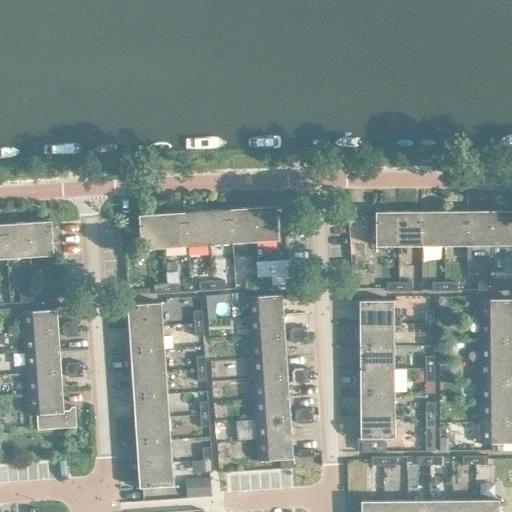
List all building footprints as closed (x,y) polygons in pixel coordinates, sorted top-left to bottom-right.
[(277,205),(253,206),(255,241),(279,239),(277,205)] [(253,206),(230,208),(233,242),(255,241),(253,206)] [(230,208),(208,209),(210,244),(233,242),(230,208)] [(208,209),(185,211),(187,245),(210,244),(208,209)] [(511,209),(490,210),(490,244),(511,244),(511,209)] [(422,210),(399,211),(399,245),(422,245),(422,210)] [(444,210),(422,210),(422,245),(445,245),(444,210)] [(467,210),(444,210),(445,245),(468,245),(467,210)] [(490,210),(467,210),(468,245),(490,244),(490,210)] [(185,211),(162,212),(164,247),(187,245),(185,211)] [(399,245),(399,211),(375,211),(376,245),(399,245)] [(164,247),(162,212),(139,214),(141,248),(164,247)] [(51,220),(28,221),(30,256),(54,254),(51,220)] [(28,221),(5,223),(8,257),(30,256),(28,221)] [(287,259),(257,261),(258,277),(271,276),(271,285),(289,284),(287,259)] [(175,261),(165,262),(167,283),(179,282),(178,270),(176,270),(175,261)] [(271,276),(258,277),(259,286),(271,285),(271,276)] [(259,286),(258,277),(246,278),(246,287),(259,286)] [(225,279),(212,280),(213,289),(226,288),(225,279)] [(213,289),(212,280),(200,281),(200,290),(213,289)] [(445,290),(445,281),(433,281),(433,290),(445,290)] [(458,281),(445,281),(445,290),(458,290),(458,281)] [(491,290),(491,281),(478,281),(478,290),(491,290)] [(503,281),(491,281),(491,290),(503,290),(503,281)] [(179,282),(167,283),(167,292),(180,291),(179,282)] [(400,290),(399,282),(387,282),(387,291),(400,290)] [(412,282),(399,282),(400,290),(412,290),(412,282)] [(167,292),(167,283),(154,284),(155,293),(167,292)] [(45,291),(33,292),(33,301),(46,300),(45,291)] [(33,301),(33,292),(20,293),(21,302),(33,301)] [(304,300),(304,292),(287,294),(288,298),(290,301),(304,300)] [(229,293),(207,294),(208,318),(216,317),(215,308),(217,302),(223,302),(229,293)] [(248,296),(249,317),(284,314),(282,293),(248,296)] [(511,298),(480,298),(480,319),(511,319),(511,298)] [(359,300),(360,323),(394,323),(394,299),(359,300)] [(127,304),(129,327),(163,325),(161,301),(127,304)] [(23,311),(24,332),(59,329),(57,308),(23,311)] [(193,310),(194,323),(203,322),(202,309),(193,310)] [(425,310),(425,322),(434,322),(434,310),(425,310)] [(249,317),(251,337),(285,335),(284,314),(249,317)] [(511,319),(480,319),(480,340),(511,339),(511,319)] [(63,325),(63,329),(80,328),(80,321),(66,321),(63,325)] [(203,322),(194,323),(195,335),(204,335),(203,322)] [(434,322),(425,322),(425,335),(434,335),(434,322)] [(360,323),(360,346),(394,346),(394,323),(360,323)] [(129,327),(130,350),(164,348),(163,325),(129,327)] [(290,330),(290,334),(307,333),(306,326),(292,327),(290,330)] [(80,328),(63,329),(64,333),(67,336),(81,335),(80,328)] [(24,332),(26,352),(60,350),(59,329),(24,332)] [(307,333),(290,334),(290,339),(293,341),(307,341),(307,333)] [(172,334),(164,334),(164,348),(173,347),(172,334)] [(251,337),(252,357),(286,355),(285,335),(251,337)] [(511,339),(480,340),(480,360),(511,359),(511,339)] [(360,346),(360,369),(394,368),(394,346),(360,346)] [(130,350),(132,373),(166,370),(164,348),(130,350)] [(26,352),(27,372),(61,370),(60,350),(26,352)] [(196,356),(197,368),(206,368),(205,355),(196,356)] [(252,357),(253,378),(288,376),(286,355),(252,357)] [(425,356),(426,368),(434,368),(434,356),(425,356)] [(511,359),(480,360),(481,381),(511,380),(511,359)] [(66,365),(66,370),(83,368),(82,361),(68,362),(66,365)] [(292,371),(293,375),(309,374),(309,367),(295,368),(292,371)] [(83,368),(66,370),(66,374),(69,377),(83,376),(83,368)] [(206,368),(197,368),(198,381),(207,380),(206,368)] [(360,369),(360,391),(395,391),(394,368),(360,369)] [(434,368),(426,368),(426,381),(434,381),(434,368)] [(27,372),(28,393),(63,390),(61,370),(27,372)] [(132,373),(133,395),(167,393),(166,370),(132,373)] [(309,374),(293,375),(293,379),(296,382),(310,381),(309,374)] [(253,378),(255,398),(289,396),(288,376),(253,378)] [(511,380),(481,381),(481,401),(511,400),(511,380)] [(63,390),(28,393),(30,414),(37,414),(38,429),(77,426),(76,406),(64,407),(63,390)] [(360,391),(360,414),(395,414),(395,391),(360,391)] [(133,395),(135,418),(169,416),(167,393),(133,395)] [(255,398),(256,418),(290,416),(289,396),(255,398)] [(199,401),(200,414),(209,413),(208,400),(199,401)] [(511,400),(481,401),(481,421),(511,421),(511,400)] [(426,401),(426,414),(435,414),(435,401),(426,401)] [(295,412),(295,416),(312,415),(312,408),(297,408),(295,412)] [(209,413),(200,414),(201,426),(210,426),(209,413)] [(395,414),(360,414),(361,438),(395,437),(395,414)] [(435,414),(426,414),(426,426),(435,426),(435,414)] [(312,415),(295,416),(296,420),(298,423),(313,422),(312,415)] [(135,418),(136,441),(170,439),(169,416),(135,418)] [(256,418),(257,439),(292,437),(290,416),(256,418)] [(511,421),(481,421),(481,442),(511,442),(511,421)] [(292,437),(257,439),(259,460),(293,458),(292,437)] [(136,441),(138,464),(172,461),(170,439),(136,441)] [(202,447),(203,459),(212,459),(211,446),(202,447)] [(298,453),(298,457),(315,456),(314,448),(300,449),(298,453)] [(0,449),(0,458),(10,458),(9,449),(0,449)] [(442,455),(429,456),(430,464),(442,464),(442,455)] [(475,464),(475,455),(462,455),(462,464),(475,464)] [(488,455),(475,455),(475,464),(488,464),(488,455)] [(384,465),(384,456),(371,456),(371,465),(384,465)] [(396,456),(384,456),(384,465),(397,465),(396,456)] [(430,464),(429,456),(417,456),(417,464),(430,464)] [(293,458),(280,458),(281,468),(294,467),(293,458)] [(212,459),(203,459),(204,472),(213,471),(212,459)] [(172,461),(138,464),(139,487),(140,487),(141,500),(174,498),(173,485),(172,461)] [(209,478),(186,479),(187,496),(210,495),(209,478)] [(430,511),(430,499),(407,500),(407,511),(430,511)] [(452,511),(453,499),(430,499),(430,511),(452,511)] [(475,511),(476,499),(453,499),(452,511),(475,511)] [(499,511),(499,499),(476,499),(475,511),(499,511)] [(384,511),(384,500),(361,500),(360,511),(384,511)] [(407,511),(407,500),(384,500),(384,511),(407,511)]
